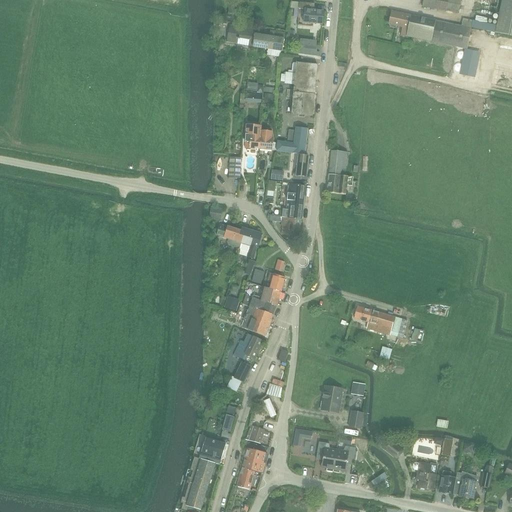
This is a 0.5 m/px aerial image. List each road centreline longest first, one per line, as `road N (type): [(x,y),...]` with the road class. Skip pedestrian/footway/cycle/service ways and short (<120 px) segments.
road 1 (residential): [(303,262),(334,0)]
road 2 (residential): [(217,511),(245,409),(293,300)]
road 3 (unclassified): [(205,198),(0,160)]
road 4 (residential): [(448,511),(274,475)]
road 5 (residential): [(274,475),(294,357),(293,300)]
road 6 (residential): [(303,262),(255,209),(205,198)]
